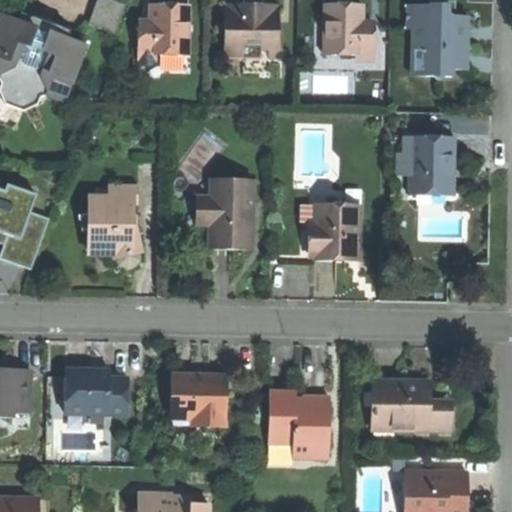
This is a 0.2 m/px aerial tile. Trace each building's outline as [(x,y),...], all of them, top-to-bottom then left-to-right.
[(98,0),(89,25),(116,35),(127,6),(109,0),(98,0)] [(345,4),(325,4),(325,50),(360,50),(360,45),(376,45),(376,20),(364,20),(364,4),(345,4)] [(170,5),(150,5),(149,21),(144,21),(143,45),(159,45),(159,53),(189,54),(189,6),(170,5)] [(253,5),(231,5),(231,8),(225,8),(225,57),(263,57),(263,44),(271,44),(270,56),(279,56),(279,49),(282,49),(282,21),(278,21),(278,5),(253,5)] [(428,8),(408,8),(408,10),(411,10),(411,27),(408,27),(408,31),(413,31),(422,31),(422,52),(427,52),(427,76),(435,76),(438,82),(442,82),(445,77),(454,77),(454,71),(469,71),(469,55),(473,52),(473,48),(470,46),(470,28),(468,28),(468,21),(472,21),(472,18),(450,18),(450,8),(428,8)] [(28,17),(20,15),(17,24),(1,18),(0,21),(0,83),(1,86),(0,88),(0,95),(5,106),(25,113),(38,106),(41,99),(49,97),(66,102),(79,65),(76,64),(82,47),(66,42),(70,32),(60,29),(48,29),(43,27),(37,25),(28,17)] [(413,76),(427,76),(427,52),(422,52),(422,31),(413,31),(413,76)] [(159,65),(159,53),(159,45),(143,45),(143,65),(159,65)] [(410,195),(454,196),(455,169),(456,140),(411,139),(410,195)] [(232,250),(252,250),(254,181),(210,180),(210,198),(196,197),(195,226),(209,226),(208,249),(232,250)] [(0,255),(0,259),(30,270),(48,219),(31,213),(37,196),(8,185),(6,191),(0,189),(0,232),(7,235),(0,255)] [(137,222),(133,223),(133,204),(139,204),(139,187),(109,186),(109,197),(91,197),(91,214),(86,213),(86,230),(93,231),(98,253),(106,251),(115,249),(117,259),(144,253),(137,222)] [(361,205),(315,204),(315,260),(339,260),(361,261),(361,205)] [(143,261),(144,253),(117,259),(123,266),(132,270),(139,268),(143,261)] [(0,416),(15,417),(15,412),(32,413),(32,376),(16,376),(16,369),(9,369),(5,375),(0,374),(0,416)] [(89,370),(68,370),(68,375),(68,392),(68,413),(86,413),(113,413),(129,413),(129,379),(110,379),(110,371),(89,370)] [(59,392),(68,392),(68,375),(59,375),(59,392)] [(205,376),(173,376),(172,419),(193,419),(193,427),(208,427),(227,427),(228,377),(205,376)] [(403,381),(376,380),(374,427),(447,429),(447,406),(435,406),(430,401),(430,382),(403,381)] [(297,393),(269,392),(268,443),(292,444),(292,454),(309,454),(309,460),(329,461),(330,399),(316,398),(305,398),(305,403),(297,403),(297,393)] [(113,424),(113,413),(86,413),(86,423),(113,424)] [(207,442),(208,427),(193,427),(193,419),(172,419),(172,441),(207,442)] [(468,474),(406,473),(405,511),(467,511),(468,493),(468,474)] [(174,496),(142,496),(141,511),(211,511),(212,507),(195,507),(195,500),(182,500),(182,509),(174,508),(174,500),(174,496)] [(39,511),(40,501),(0,500),(0,511),(39,511)] [(51,511),(52,501),(40,501),(39,511),(51,511)]
